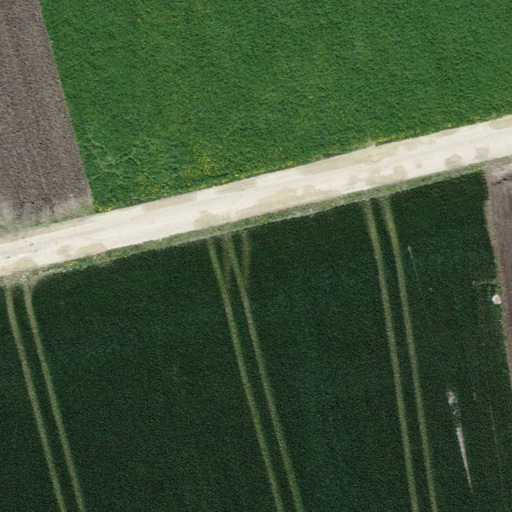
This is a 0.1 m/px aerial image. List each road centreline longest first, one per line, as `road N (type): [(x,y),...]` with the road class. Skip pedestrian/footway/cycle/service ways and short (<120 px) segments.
road 1 (track): [(0,253),(511,130)]
road 2 (motorway): [(0,125),(511,5)]
